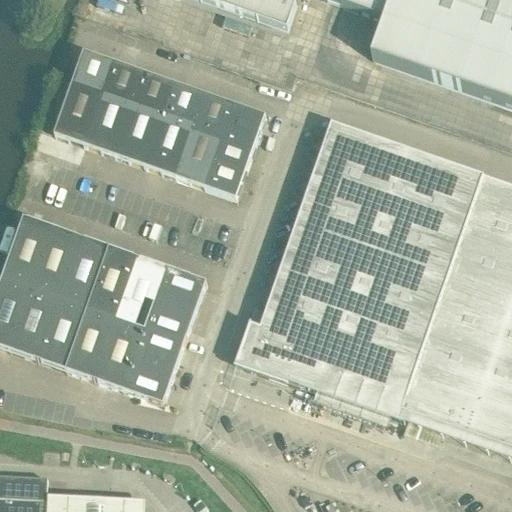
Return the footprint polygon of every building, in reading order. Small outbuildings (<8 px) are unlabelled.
[(190,0),(288,34),(297,7),(298,8),(301,0),(190,0)] [(511,0),(312,0),(387,26),(373,64),(511,112),(511,0)] [(105,96),(115,69),(85,58),(75,86),(105,96)] [(135,107),(145,79),(115,69),(105,96),(135,107)] [(166,118),(175,90),(145,79),(135,107),(166,118)] [(86,152),(105,96),(75,86),(55,141),(86,152)] [(196,128),(205,101),(175,90),(166,118),(196,128)] [(116,162),(135,107),(105,96),(86,152),(116,162)] [(226,139),(236,111),(205,101),(196,128),(226,139)] [(146,173),(166,118),(135,107),(116,162),(146,173)] [(256,150),(266,122),(236,111),(226,139),(256,150)] [(176,184),(196,128),(166,118),(146,173),(176,184)] [(206,194),(216,166),(226,139),(196,128),(176,184),(206,194)] [(394,426),(479,181),(332,129),(261,334),(250,330),(236,371),(316,399),(313,406),(386,432),(389,424),(394,426)] [(246,177),(256,150),(226,139),(216,166),(246,177)] [(237,205),(246,177),(216,166),(206,194),(237,205)] [(511,192),(479,181),(394,426),(405,430),(408,420),(511,456),(511,192)] [(32,295),(54,234),(25,223),(3,285),(32,295)] [(60,305),(82,244),(54,234),(32,295),(60,305)] [(88,315),(110,254),(82,244),(60,305),(88,315)] [(117,325),(138,264),(110,254),(88,315),(117,325)] [(145,335),(155,305),(167,274),(138,264),(117,325),(145,335)] [(196,319),(207,288),(167,274),(155,305),(196,319)] [(0,352),(10,356),(32,295),(3,285),(0,292),(0,352)] [(38,366),(60,305),(32,295),(10,356),(38,366)] [(67,376),(88,315),(60,305),(38,366),(67,376)] [(185,349),(196,319),(155,305),(145,335),(185,349)] [(95,386),(117,325),(88,315),(67,376),(95,386)] [(123,396),(134,365),(145,335),(117,325),(95,386),(123,396)] [(175,380),(185,349),(145,335),(134,365),(175,380)] [(163,411),(175,380),(134,365),(123,396),(163,411)] [(48,494),(48,484),(0,481),(0,511),(40,511),(41,506),(47,506),(47,497),(48,494)] [(145,511),(146,503),(47,497),(47,506),(41,506),(40,511),(145,511)] [(208,511),(200,503),(196,507),(200,511),(208,511)]
